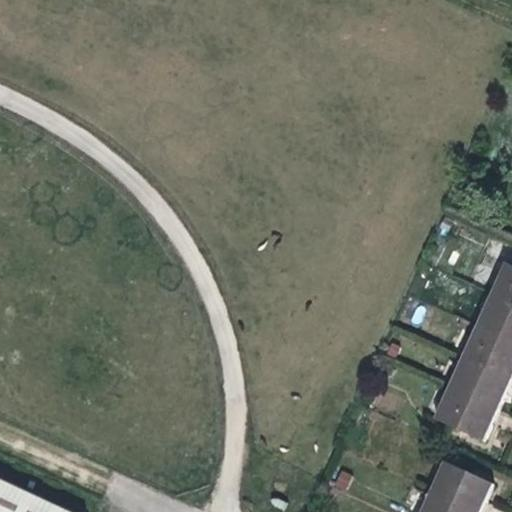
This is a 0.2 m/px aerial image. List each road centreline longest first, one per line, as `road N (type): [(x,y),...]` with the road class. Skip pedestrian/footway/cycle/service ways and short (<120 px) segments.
road 1 (track): [(221,511),(234,463),(238,388),(199,269),(179,232),(127,173),(0,91)]
road 2 (track): [(134,498),(0,436)]
